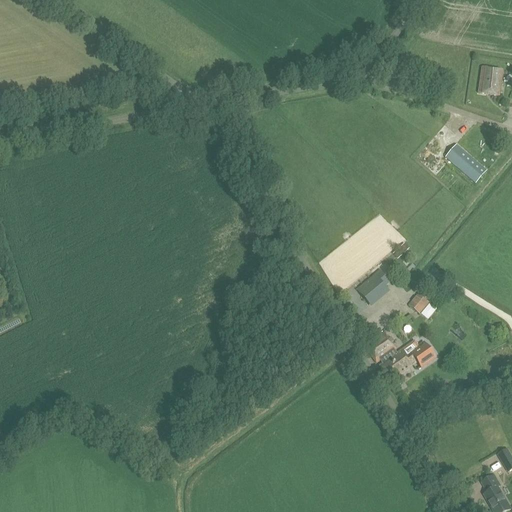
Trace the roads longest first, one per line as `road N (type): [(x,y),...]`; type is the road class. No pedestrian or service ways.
road 1 (unclassified): [(456,511),(204,102)]
road 2 (unclassified): [(0,141),(204,102)]
road 3 (unclassified): [(204,102),(330,85),(363,72)]
road 4 (unclassified): [(511,137),(363,72)]
